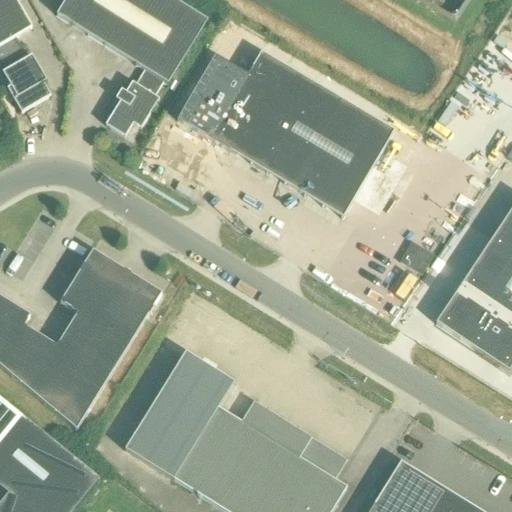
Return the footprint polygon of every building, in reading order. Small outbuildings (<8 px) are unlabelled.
[(0,0),(0,63),(22,50),(16,40),(32,31),(13,0),(0,0)] [(146,74),(137,89),(154,99),(163,85),(168,88),(208,24),(170,0),(67,0),(56,18),(146,74)] [(22,50),(0,63),(0,65),(5,74),(2,75),(10,90),(7,92),(21,116),(50,99),(37,76),(40,74),(31,59),(28,61),(22,50)] [(246,81),(209,142),(343,221),(394,135),(261,56),(246,81)] [(246,81),(216,62),(179,124),(209,142),(246,81)] [(159,102),(154,99),(137,89),(132,85),(125,96),(121,93),(115,102),(120,105),(105,128),(124,140),(133,127),(140,132),(159,102)] [(511,211),(491,242),(435,327),(499,370),(511,367),(511,211)] [(60,305),(77,316),(94,327),(127,275),(92,253),(60,305)] [(127,275),(94,327),(129,348),(161,296),(127,275)] [(0,366),(23,329),(30,318),(0,299),(0,366)] [(129,348),(94,327),(77,316),(56,349),(29,393),(76,433),(129,348)] [(167,336),(190,348),(195,339),(171,327),(167,336)] [(0,366),(0,369),(29,393),(56,349),(23,329),(0,366)] [(185,356),(125,453),(173,484),(174,483),(219,511),(333,511),(346,491),(334,483),(241,425),(218,411),(234,386),(185,356)] [(0,443),(20,418),(0,401),(0,443)] [(20,418),(0,443),(0,489),(8,496),(0,505),(0,511),(71,511),(97,480),(20,418)] [(370,511),(445,511),(454,498),(400,465),(370,511)] [(476,511),(454,498),(445,511),(476,511)]
